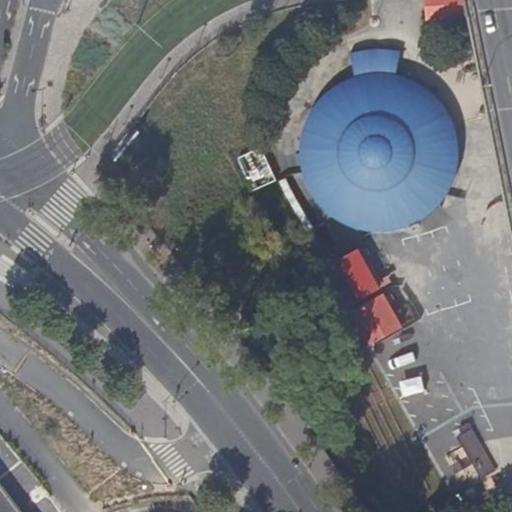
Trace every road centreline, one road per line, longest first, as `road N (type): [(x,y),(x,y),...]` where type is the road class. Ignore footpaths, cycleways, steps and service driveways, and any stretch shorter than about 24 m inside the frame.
road 1 (primary): [(243,435),(164,341),(0,184)]
road 2 (primary): [(0,170),(41,0)]
road 3 (residential): [(0,419),(78,511)]
